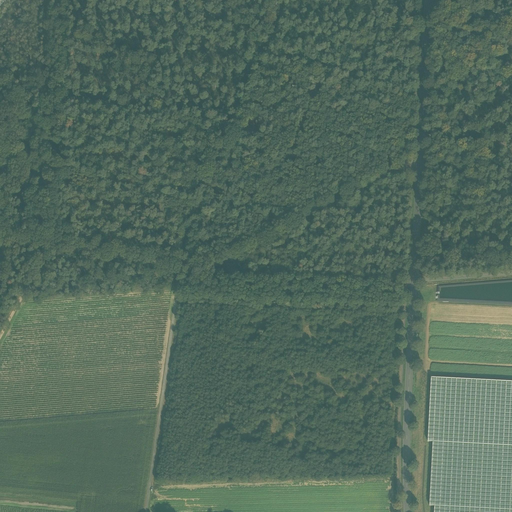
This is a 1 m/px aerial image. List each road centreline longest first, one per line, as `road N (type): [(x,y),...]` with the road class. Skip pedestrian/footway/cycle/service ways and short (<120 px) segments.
road 1 (primary): [(407,511),(419,161)]
road 2 (track): [(511,273),(406,282),(218,269)]
road 3 (track): [(180,263),(281,0)]
road 4 (unclassified): [(419,161),(218,269),(180,263)]
road 5 (unclassified): [(145,511),(180,263)]
road 6 (primary): [(419,161),(428,0)]
road 7 (unclassified): [(180,263),(48,245)]
road 8 (track): [(58,0),(52,124)]
road 9 (unclassified): [(52,124),(48,245)]
